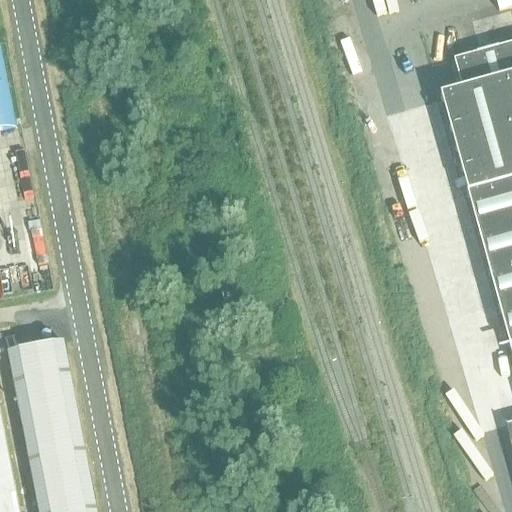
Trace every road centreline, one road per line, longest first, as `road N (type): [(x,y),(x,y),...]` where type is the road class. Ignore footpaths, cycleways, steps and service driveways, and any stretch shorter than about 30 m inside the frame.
road 1 (residential): [(511,507),(360,0)]
road 2 (unclassified): [(81,314),(19,0)]
road 3 (unclassified): [(119,511),(81,314)]
